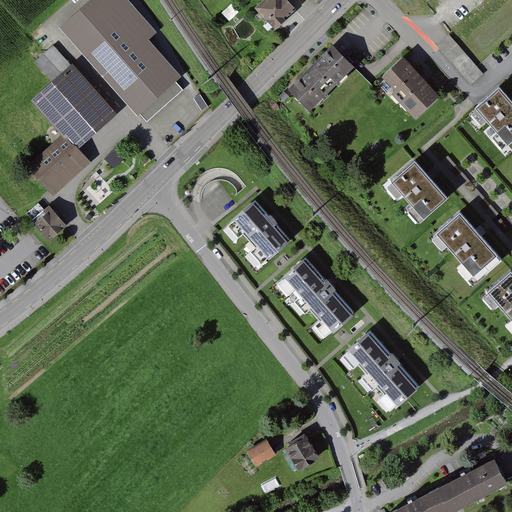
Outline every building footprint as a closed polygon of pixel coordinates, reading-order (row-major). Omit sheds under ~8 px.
[(122,0),(100,0),(67,28),(147,121),(187,87),(144,36),(149,31),(122,0)] [(262,0),(253,9),(270,29),(294,9),(286,0),(262,0)] [(484,73),(450,33),(437,45),(471,84),(484,73)] [(35,98),(67,135),(29,169),(52,196),(90,163),(77,149),(116,114),(55,44),(35,60),(54,81),(35,98)] [(285,87),(312,112),(349,72),(322,47),(285,87)] [(414,120),(442,95),(405,54),(378,79),(414,120)] [(505,148),(511,141),(511,96),(501,84),(476,105),(478,107),(474,112),(484,123),(491,121),(500,131),(495,137),(505,148)] [(125,155),(114,146),(104,157),(115,167),(125,155)] [(449,196),(418,160),(393,181),(394,184),(390,187),(400,198),(406,196),(414,206),(411,212),(420,222),(449,196)] [(247,226),(261,242),(252,250),(264,262),(292,236),(253,195),(226,220),(239,233),(247,226)] [(49,238),(67,222),(50,202),(44,207),(46,210),(33,221),(49,238)] [(503,259),(460,211),(436,232),(438,235),(433,238),(444,251),(448,249),(461,261),(457,266),(473,286),(503,259)] [(295,286),(302,293),(293,301),(303,312),(312,304),(322,315),(314,323),(327,336),(356,309),(305,254),(275,281),(287,293),(295,286)] [(511,271),(487,291),(489,294),(485,299),(493,309),(501,307),(511,320),(506,325),(511,331),(511,271)] [(361,360),(368,367),(359,375),(369,386),(378,378),(388,389),(380,396),(393,410),(422,383),(371,327),(341,354),(353,367),(361,360)] [(318,458),(305,437),(285,449),(297,470),(318,458)] [(258,464),(275,453),(266,438),(249,450),(258,464)] [(495,457),(387,511),(443,511),(507,480),(495,457)]
